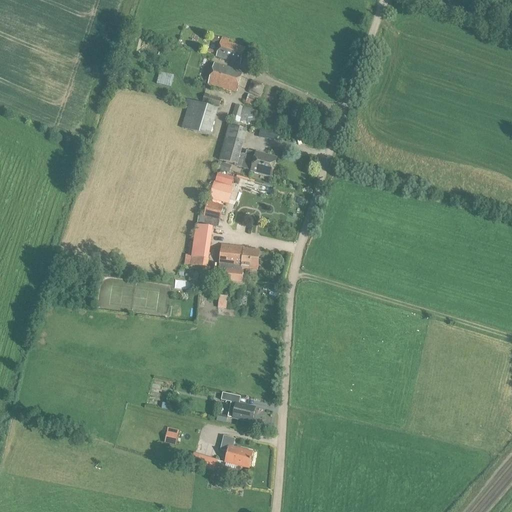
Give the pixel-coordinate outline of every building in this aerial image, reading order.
[(245,48),(221,41),(216,58),(240,64),(245,48)] [(208,84),(236,93),(243,72),(215,64),(208,84)] [(171,88),(174,77),(160,73),(157,85),(171,88)] [(219,108),(222,99),(205,94),(203,103),(219,108)] [(209,135),(215,109),(194,104),(188,129),(209,135)] [(248,124),(252,109),(237,105),(233,120),(248,124)] [(229,126),(219,161),(222,162),(226,163),(238,166),(237,167),(242,169),(251,171),(255,158),(251,157),(252,153),(247,151),(246,156),(241,154),(247,131),(232,127),(229,126)] [(251,171),(250,173),(272,179),(277,158),(256,152),(256,154),(252,153),(251,157),(255,158),(251,171)] [(219,162),(216,170),(230,174),(232,166),(219,162)] [(214,183),(209,201),(229,206),(233,189),(214,183)] [(198,216),(197,226),(213,228),(219,228),(220,221),(220,222),(224,206),(208,202),(204,217),(198,216)] [(241,271),(242,269),(258,270),(260,251),(244,250),(244,248),(222,245),(219,266),(220,266),(219,273),(226,274),(225,282),(242,284),(244,271),(241,271)] [(192,258),(191,266),(208,268),(209,261),(210,252),(193,250),(192,258)] [(219,296),(218,309),(226,310),(228,297),(219,296)] [(232,403),(228,418),(233,419),(253,424),(256,409),(236,405),(232,403)] [(167,432),(164,444),(176,446),(179,435),(167,432)] [(224,437),(220,451),(228,453),(226,463),(249,469),(253,453),(233,448),(234,443),(230,442),(231,438),(224,437)] [(194,454),(191,466),(201,469),(213,472),(213,470),(216,460),(210,459),(206,457),(204,457),(194,454)]
